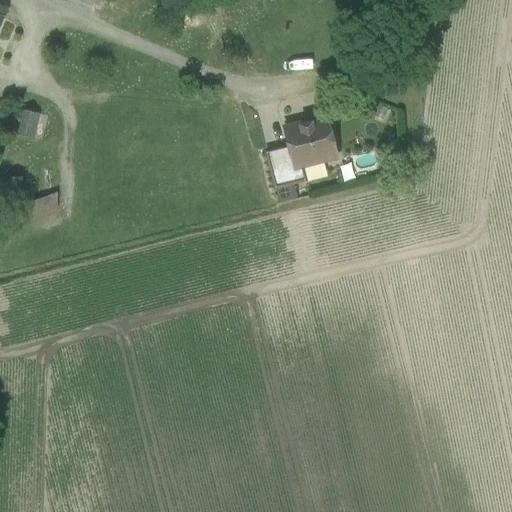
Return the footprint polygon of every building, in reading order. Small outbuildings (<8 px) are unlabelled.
[(37,115),(21,111),(16,135),(32,139),(37,115)] [(326,118),(283,129),(288,148),(294,169),(301,168),(322,162),(336,158),(326,118)] [(288,148),(266,153),(275,188),(304,181),(301,168),(294,169),(288,148)] [(301,168),(304,181),(304,182),(326,177),(322,162),(301,168)] [(57,211),(56,195),(32,203),(32,220),(57,211)]
